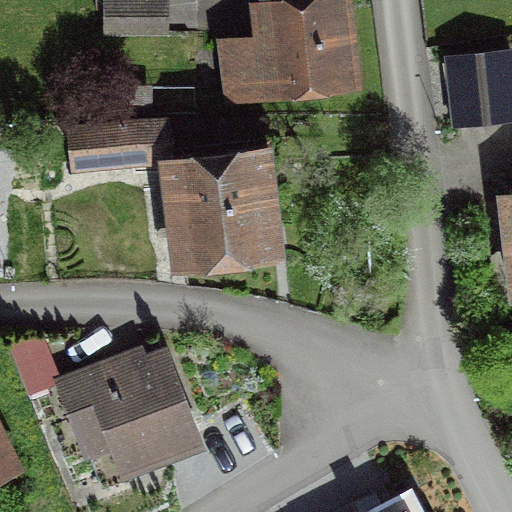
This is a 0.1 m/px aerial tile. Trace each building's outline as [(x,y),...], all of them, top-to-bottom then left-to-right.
[(172,0),(113,0),(116,30),(174,26),(172,0)] [(268,0),(271,26),(226,30),(230,81),(354,71),(348,0),(268,0)] [(511,46),(511,43),(447,52),(457,122),(511,113),(511,46)] [(187,124),(75,134),(79,178),(175,169),(183,262),(293,252),(285,156),(191,165),(187,124)] [(142,339),(54,373),(85,453),(109,444),(120,471),(204,438),(166,341),(146,348),(142,339)] [(0,413),(0,472),(24,461),(0,413)] [(416,511),(407,494),(374,511),(416,511)]
